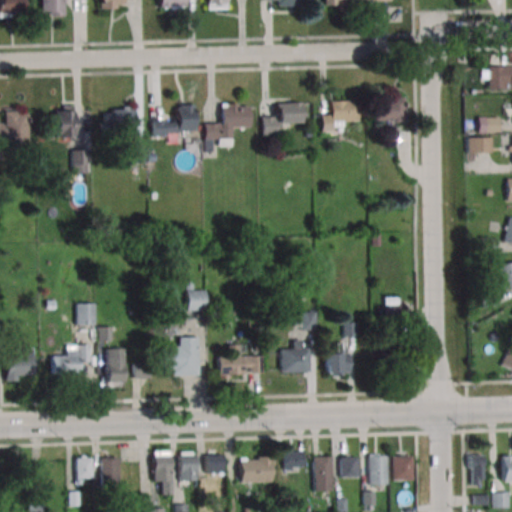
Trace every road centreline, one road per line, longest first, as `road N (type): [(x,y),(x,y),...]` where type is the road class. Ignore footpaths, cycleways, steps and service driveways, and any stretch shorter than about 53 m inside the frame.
road 1 (tertiary): [(0,425),(511,408)]
road 2 (residential): [(439,511),(432,50)]
road 3 (residential): [(0,61),(432,50)]
